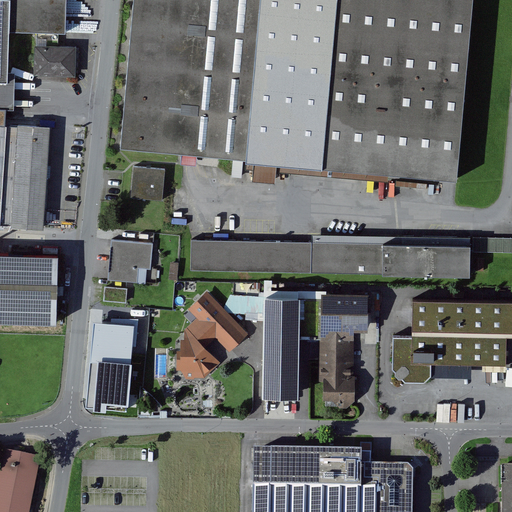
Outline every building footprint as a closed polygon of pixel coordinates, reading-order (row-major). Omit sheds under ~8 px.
[(0,0),(0,108),(14,109),(15,73),(8,72),(9,31),(10,0),(0,0)] [(66,0),(10,0),(9,31),(66,32),(66,0)] [(134,0),(121,149),(456,180),(472,0),(134,0)] [(76,46),(35,45),(34,75),(75,76),(76,46)] [(0,227),(43,231),(50,128),(5,126),(6,111),(0,111),(0,227)] [(167,169),(137,166),(134,196),(165,199),(167,169)] [(511,238),(484,238),(484,252),(511,252),(511,238)] [(154,243),(114,240),(110,281),(139,283),(140,267),(152,268),(154,243)] [(479,244),(189,240),(189,271),(478,274),(479,244)] [(59,254),(0,252),(0,321),(57,323),(59,254)] [(127,289),(104,287),(103,301),(126,303),(127,289)] [(248,335),(207,293),(190,310),(197,318),(184,330),(184,341),(181,340),(181,352),(177,352),(177,371),(181,371),(185,379),(204,379),(222,362),(208,346),(216,338),(229,352),(248,335)] [(367,297),(322,295),(319,381),(324,382),(324,401),(333,401),(340,409),(346,409),(351,405),(354,403),(354,333),(367,333),(367,297)] [(298,299),(265,299),(264,398),(297,398),(298,299)] [(511,304),(411,303),(411,335),(394,335),(393,371),(405,383),(424,384),(431,377),(431,365),(506,367),(507,339),(511,338),(511,304)] [(93,324),(86,409),(124,413),(132,327),(93,324)] [(0,511),(29,511),(41,457),(4,450),(0,466),(0,511)] [(417,511),(419,465),(366,464),(366,453),(252,450),(250,511),(417,511)] [(511,511),(511,465),(500,465),(499,511),(511,511)]
